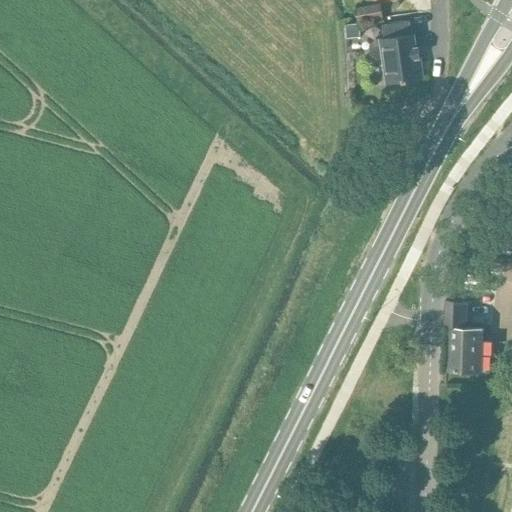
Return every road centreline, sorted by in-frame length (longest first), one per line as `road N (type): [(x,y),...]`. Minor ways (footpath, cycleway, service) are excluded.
road 1 (secondary): [(251,511),(448,127)]
road 2 (unclassified): [(423,511),(436,261),(455,214),(511,139)]
road 3 (secondary): [(505,0),(448,127)]
